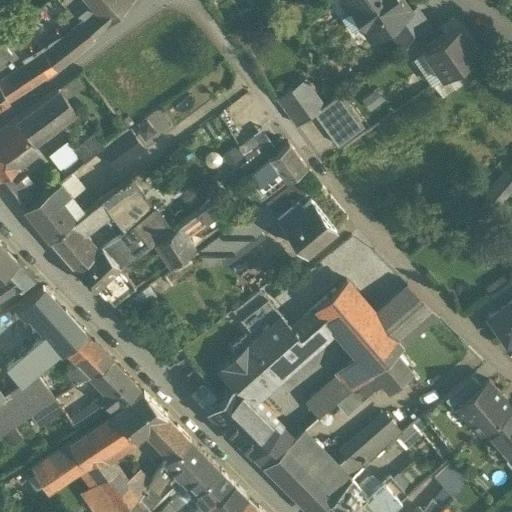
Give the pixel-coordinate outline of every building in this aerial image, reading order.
[(88,0),(106,20),(109,21),(129,0),(88,0)] [(402,0),(355,0),(367,17),(361,21),(371,36),(386,25),(409,9),(409,8),(402,0)] [(432,27),(416,4),(409,8),(409,9),(386,25),(403,48),(432,27)] [(8,31),(5,33),(12,41),(15,45),(34,28),(25,16),(8,31)] [(82,22),(60,38),(0,77),(0,102),(9,97),(9,96),(48,71),(93,36),(82,22)] [(460,22),(423,47),(433,60),(422,68),(432,82),(479,49),(460,22)] [(5,33),(0,37),(0,54),(2,57),(10,50),(6,46),(12,41),(5,33)] [(307,74),(276,96),(296,123),(314,110),(327,101),(307,74)] [(58,88),(17,118),(30,136),(72,106),(58,88)] [(327,101),(314,110),(337,143),(363,124),(339,92),(327,101)] [(17,118),(0,130),(0,173),(37,146),(30,136),(17,118)] [(104,145),(100,148),(116,170),(143,149),(128,128),(104,145)] [(235,146),(241,154),(262,139),(256,131),(235,146)] [(94,133),(75,148),(84,160),(100,148),(104,145),(94,133)] [(272,153),(270,154),(279,166),(287,177),(305,164),(289,141),(272,153)] [(244,157),(252,168),(270,154),(272,153),(265,142),(244,157)] [(252,168),(249,170),(258,182),(266,176),(279,166),(270,154),(252,168)] [(511,176),(503,169),(483,192),(494,201),(511,181),(511,176)] [(86,209),(69,222),(68,219),(50,235),(76,266),(95,250),(87,241),(90,238),(84,231),(110,209),(124,227),(146,210),(135,195),(142,190),(130,175),(103,195),(86,209)] [(274,187),(266,176),(258,182),(266,192),(274,187)] [(296,177),(265,199),(274,209),(303,185),(296,177)] [(35,195),(20,178),(9,186),(24,203),(35,195)] [(61,178),(48,185),(65,206),(60,210),(68,219),(69,222),(86,209),(61,178)] [(35,195),(24,203),(50,235),(68,219),(60,210),(65,206),(48,185),(35,195)] [(305,189),(277,213),(278,214),(306,248),(335,224),(305,189)] [(219,209),(211,198),(196,208),(205,220),(219,209)] [(274,209),(265,199),(257,205),(268,220),(278,214),(277,213),(274,209)] [(146,210),(124,227),(115,233),(133,253),(143,246),(154,238),(169,227),(153,205),(146,210)] [(268,220),(257,205),(248,212),(259,227),(268,220)] [(169,227),(154,238),(170,261),(194,243),(187,233),(205,220),(196,208),(169,227)] [(248,212),(217,233),(228,249),(230,251),(261,229),(259,227),(248,212)] [(133,253),(115,233),(101,245),(118,264),(133,253)] [(228,249),(217,233),(198,247),(206,259),(208,262),(218,254),(219,255),(228,249)] [(0,269),(16,257),(0,239),(0,269)] [(95,250),(76,266),(77,268),(78,267),(93,285),(118,264),(101,245),(95,250)] [(198,247),(181,259),(190,271),(206,259),(198,247)] [(0,269),(0,295),(33,274),(16,257),(0,269)] [(181,259),(163,272),(171,282),(172,284),(190,271),(181,259)] [(163,272),(127,298),(135,308),(171,282),(163,272)] [(126,274),(103,292),(113,303),(136,285),(126,274)] [(373,307),(346,276),(314,304),(335,329),(353,353),(370,368),(371,368),(392,350),(402,341),(373,307)] [(511,276),(485,294),(492,305),(511,291),(511,276)] [(406,277),(373,307),(402,341),(438,309),(406,277)] [(85,330),(43,285),(16,304),(26,315),(33,311),(48,327),(42,333),(57,351),(63,345),(65,347),(85,330)] [(511,291),(492,305),(487,309),(504,334),(511,328),(511,291)] [(314,304),(305,312),(325,337),(335,329),(314,304)] [(280,312),(220,365),(230,377),(239,369),(261,394),(312,348),(291,324),(280,312)] [(325,337),(305,312),(291,324),(312,348),(325,337)] [(112,356),(85,330),(65,347),(79,362),(66,369),(75,382),(89,373),(112,356)] [(0,432),(30,413),(57,395),(38,366),(57,351),(42,333),(6,363),(7,365),(5,367),(8,372),(11,370),(18,380),(2,391),(0,388),(0,432)] [(409,370),(392,350),(371,368),(388,388),(409,370)] [(353,353),(334,369),(349,386),(370,368),(353,353)] [(140,386),(112,357),(112,356),(89,373),(106,390),(100,395),(109,407),(140,386)] [(261,394),(239,369),(230,377),(233,380),(220,394),(207,406),(263,462),(291,437),(292,437),(278,423),(255,399),(261,394)] [(349,386),(334,369),(327,375),(330,378),(339,388),(343,385),(346,388),(349,386)] [(471,369),(444,393),(454,404),(458,401),(457,400),(480,380),(471,369)] [(480,380),(457,400),(458,401),(480,427),(484,424),(511,401),(487,374),(480,380)] [(330,403),(342,392),(339,388),(330,378),(305,400),(318,414),(330,403)] [(198,397),(207,406),(220,394),(211,385),(198,397)] [(144,390),(114,411),(132,432),(135,436),(145,429),(166,413),(144,390)] [(57,395),(30,413),(38,425),(65,406),(57,395)] [(100,395),(69,417),(76,428),(109,407),(100,395)] [(511,402),(511,401),(484,424),(508,451),(510,452),(511,450),(511,402)] [(114,411),(69,441),(84,463),(86,462),(107,449),(132,432),(114,411)] [(353,442),(342,452),(343,454),(329,467),(343,481),(350,474),(400,431),(382,411),(351,438),(353,442)] [(166,413),(145,429),(155,440),(177,425),(166,413)] [(177,425),(155,440),(164,449),(169,455),(189,437),(177,425)] [(205,453),(189,437),(169,455),(164,458),(174,469),(180,475),(205,453)] [(291,437),(263,462),(311,510),(315,507),(343,481),(329,467),(325,464),(326,463),(319,457),(315,462),(311,457),(291,437)] [(84,463),(69,441),(32,465),(47,488),(84,463)] [(107,449),(86,462),(97,479),(117,464),(107,449)] [(139,468),(126,477),(138,495),(148,483),(164,458),(169,455),(164,449),(159,458),(142,473),(139,468)] [(180,475),(170,483),(174,488),(175,487),(178,490),(177,491),(185,500),(195,491),(195,490),(220,469),(205,453),(180,475)] [(174,469),(164,458),(148,483),(158,492),(174,469)] [(450,460),(435,475),(452,492),(467,478),(450,460)] [(126,477),(117,464),(97,479),(118,509),(123,506),(137,495),(137,496),(138,495),(126,477)] [(220,469),(195,490),(195,491),(206,502),(234,482),(221,468),(220,469)] [(382,511),(368,495),(350,474),(343,481),(315,507),(320,511),(382,511)] [(391,474),(368,495),(382,511),(384,511),(407,492),(391,474)] [(114,511),(118,509),(97,479),(70,497),(80,511),(114,511)] [(206,502),(192,511),(208,511),(213,509),(215,511),(227,511),(247,495),(234,482),(206,502)] [(158,492),(148,483),(138,495),(137,496),(148,507),(161,494),(158,492)] [(177,491),(166,501),(174,510),(185,500),(177,491)] [(137,496),(137,495),(123,506),(128,511),(148,511),(150,510),(137,496)] [(264,511),(247,495),(227,511),(264,511)] [(432,498),(423,510),(425,511),(436,511),(441,506),(432,498)] [(458,511),(446,500),(441,506),(436,511),(458,511)] [(172,511),(174,510),(166,501),(154,511),(172,511)]
